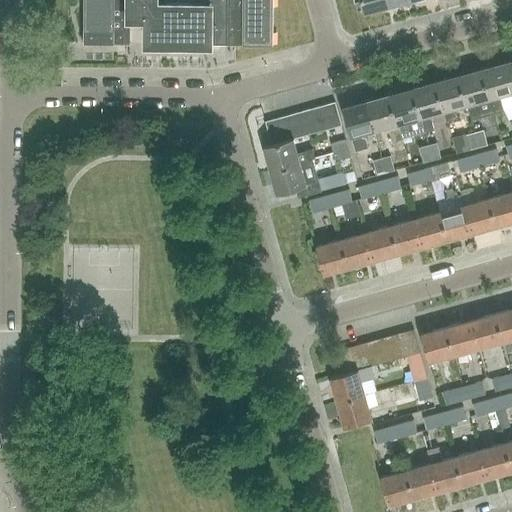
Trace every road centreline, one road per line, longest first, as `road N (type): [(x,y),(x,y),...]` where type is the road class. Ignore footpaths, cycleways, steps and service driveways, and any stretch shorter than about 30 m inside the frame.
road 1 (unclassified): [(29,511),(6,404),(10,96)]
road 2 (residential): [(282,329),(217,96)]
road 3 (residential): [(282,329),(511,266)]
road 4 (residential): [(217,96),(10,96)]
road 5 (residential): [(332,511),(282,329)]
road 6 (residential): [(511,17),(333,66)]
